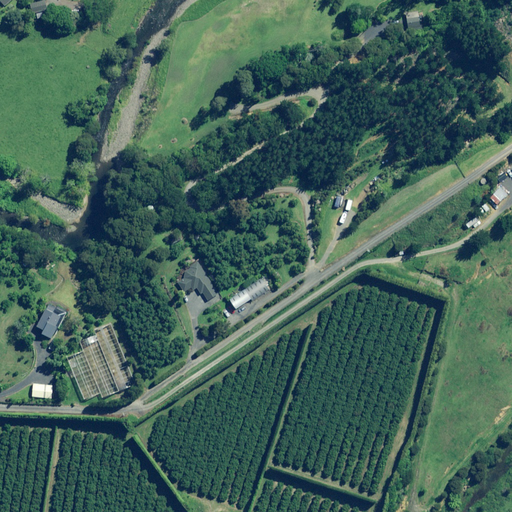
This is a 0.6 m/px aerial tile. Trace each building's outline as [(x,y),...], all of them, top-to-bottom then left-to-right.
[(33,9),(35,15),(38,14),(39,19),(50,16),(46,0),(32,4),(33,9)] [(421,30),(418,11),(406,13),(409,32),(421,30)] [(509,178),(504,172),(499,177),(504,182),(509,178)] [(508,194),(500,187),(495,194),(502,200),(508,194)] [(202,294),(204,293),(209,300),(219,294),(200,261),(196,264),(185,271),(188,275),(178,281),(184,291),(192,286),(194,290),(198,287),(202,294)] [(271,288),(264,277),(231,299),(237,308),(253,297),(254,299),(271,288)] [(55,311),(48,307),(38,326),(45,330),(43,332),(52,337),(59,326),(60,327),(68,312),(58,307),(55,311)] [(82,345),(66,351),(85,398),(101,392),(102,396),(136,383),(112,322),(95,329),(97,334),(80,341),(82,345)] [(58,345),(53,341),(49,347),(54,350),(58,345)] [(50,398),(52,386),(33,384),(32,396),(50,398)]
